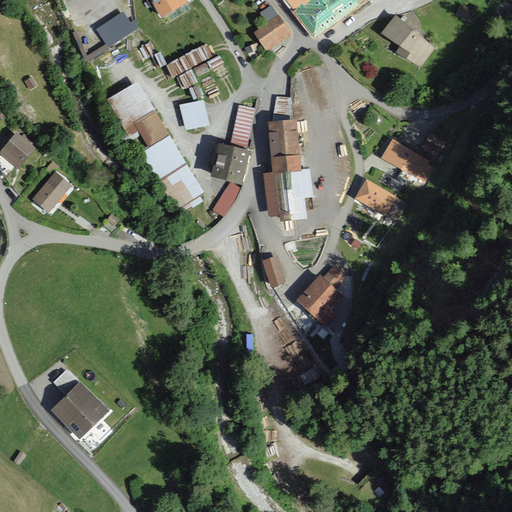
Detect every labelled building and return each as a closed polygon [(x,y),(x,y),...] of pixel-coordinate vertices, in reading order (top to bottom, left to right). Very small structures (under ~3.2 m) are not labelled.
[(186,0),(153,0),(164,16),(187,1),(186,0)] [(360,0),(277,0),(317,43),(362,2),(360,0)] [(511,0),(490,0),(505,15),(511,8),(511,0)] [(124,12),(95,30),(108,49),(136,31),(124,12)] [(437,47),(395,14),(381,32),(399,46),(396,50),(421,69),(437,47)] [(273,18),(249,33),(262,54),(286,38),(273,18)] [(220,54),(208,61),(214,71),(226,65),(220,54)] [(185,55),(163,65),(169,77),(191,68),(185,55)] [(139,128),(159,116),(138,78),(108,95),(130,133),(139,128)] [(202,99),(180,104),(184,127),(207,122),(202,99)] [(256,109),(240,106),(232,141),(248,145),(256,109)] [(148,144),(169,133),(159,116),(139,128),(148,144)] [(299,117),(269,120),(274,170),(304,167),(299,117)] [(451,137),(436,127),(426,141),(441,151),(451,137)] [(34,143),(16,129),(3,145),(21,160),(34,143)] [(203,192),(169,133),(148,144),(140,149),(175,209),(203,192)] [(213,173),(244,180),(252,146),(248,145),(232,141),(221,139),(213,173)] [(436,164),(392,140),(383,157),(426,181),(436,164)] [(304,167),(274,170),(265,171),(269,212),(308,208),(304,167)] [(73,183),(56,169),(33,196),(49,210),(73,183)] [(393,190),(367,177),(357,195),(384,209),(393,190)] [(240,190),(230,184),(215,210),(225,216),(240,190)] [(382,225),(355,209),(344,228),(371,244),(382,225)] [(276,257),(262,261),(270,288),(284,284),(276,257)] [(322,281),(318,278),(295,302),(324,329),(333,319),(327,313),(341,298),(334,291),(341,283),(330,272),(322,281)] [(54,381),(65,392),(79,380),(67,368),(54,381)] [(107,408),(79,380),(52,407),(79,435),(107,408)] [(32,462),(22,453),(11,464),(21,473),(32,462)]
